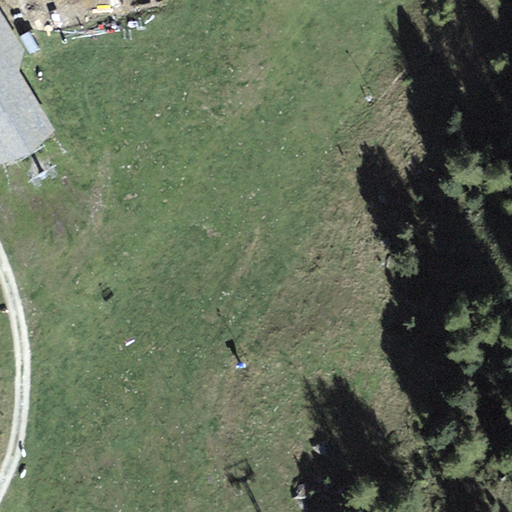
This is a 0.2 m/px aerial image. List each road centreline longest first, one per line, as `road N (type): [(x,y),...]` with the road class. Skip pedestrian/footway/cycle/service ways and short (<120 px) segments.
road 1 (track): [(9,268),(76,261),(167,220),(284,0)]
road 2 (track): [(0,482),(14,456),(27,323),(0,246)]
